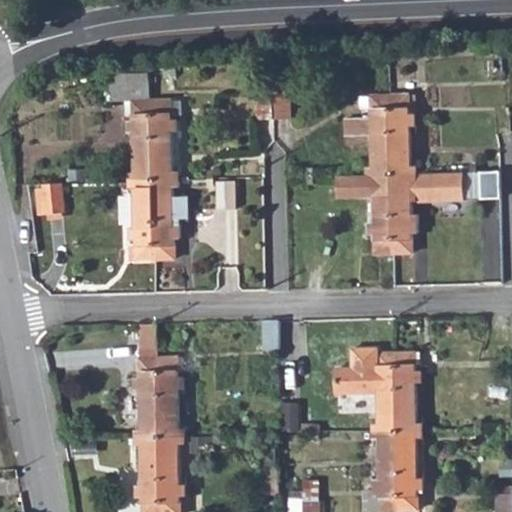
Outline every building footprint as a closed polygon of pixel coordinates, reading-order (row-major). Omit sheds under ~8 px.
[(136,104),(136,125),(136,135),(137,176),(137,183),(154,183),(153,104),(152,77),(115,78),(115,104),(136,104)] [(292,94),(278,94),(278,121),(292,121),(292,94)] [(375,128),(368,128),(348,129),(348,145),(375,145),(375,170),(369,170),(369,177),(376,177),(395,176),(393,97),(363,98),(363,111),(374,111),(375,119),(375,128)] [(411,97),(393,97),(395,176),(413,176),(413,169),(412,127),(412,117),(411,97)] [(183,103),(153,104),(154,183),(174,182),(174,175),(173,134),(173,125),(173,118),(184,116),(183,103)] [(502,174),(482,174),(483,201),(503,201),(502,174)] [(395,176),(397,255),(415,254),(415,234),(414,224),(414,203),(467,202),(467,175),(420,176),(413,176),(395,176)] [(395,176),(376,177),(376,184),(377,225),(371,225),(370,234),(378,235),(378,255),(397,255),(395,176)] [(237,181),(219,181),(220,210),(238,209),(237,181)] [(174,182),(154,183),(157,261),(176,261),(176,240),(182,240),(181,222),(188,221),(188,199),(175,199),(174,182)] [(137,183),(137,190),(138,231),(138,241),(139,261),(157,261),(154,183),(137,183)] [(64,185),(46,185),(47,214),(64,214),(64,185)] [(280,323),(265,323),(266,350),(280,350),(280,323)] [(158,326),(143,326),(143,328),(142,329),(142,349),(159,349),(158,326)] [(360,368),(339,369),(340,394),(381,393),(382,433),(401,432),(399,353),(380,353),(374,353),(374,348),(360,348),(360,368)] [(417,352),(399,353),(401,432),(418,432),(419,425),(418,383),(418,373),(417,352)] [(179,358),(160,359),(161,437),(180,437),(181,431),(180,388),(179,379),(179,358)] [(160,359),(141,359),(142,380),(143,389),(144,432),(143,438),(161,437),(160,359)] [(299,432),(299,406),(284,406),(285,432),(299,432)] [(382,433),(382,440),(383,482),(383,492),(383,511),(403,511),(401,432),(382,433)] [(418,432),(401,432),(403,511),(421,511),(421,491),(425,491),(425,481),(420,481),(419,439),(424,439),(424,432),(418,432)] [(162,511),(161,437),(143,438),(143,446),(145,488),(145,498),(145,511),(162,511)] [(180,437),(161,437),(162,511),(182,511),(183,497),(182,486),(181,444),(180,437)] [(306,491),(292,491),(291,511),(324,511),(325,478),(307,477),(306,491)] [(511,511),(511,496),(497,497),(497,511),(511,511)]
